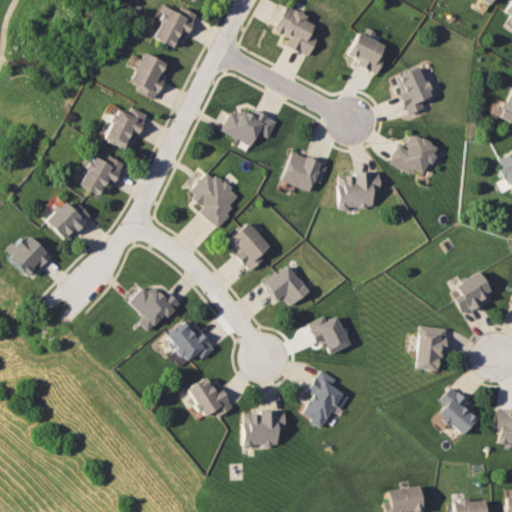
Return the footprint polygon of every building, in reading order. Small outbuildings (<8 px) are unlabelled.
[(150,36),(172,46),(178,32),(184,34),(194,13),(179,6),(176,12),(159,4),(155,11),(160,14),(150,36)] [(315,36),(309,33),(315,20),(284,5),(272,29),(287,36),(283,44),(306,55),(315,36)] [(152,99),(161,78),(157,76),(164,62),(140,51),(126,80),(136,85),(134,90),(152,99)] [(405,113),(422,107),(419,99),(428,95),(416,65),(395,74),(402,91),(397,93),(405,113)] [(144,113),(128,107),(126,113),(113,107),(100,139),(123,148),(129,133),(135,135),(144,113)] [(267,137),(274,119),(253,110),(251,114),(237,108),(235,114),(227,111),(219,131),(250,144),(255,132),(267,137)] [(385,161),(408,174),(411,169),(419,173),(435,146),(411,132),(404,145),(397,140),(385,161)] [(278,180),(307,190),(311,180),(318,182),(325,164),(288,151),(278,180)] [(95,194),(104,179),(110,183),(121,163),(106,155),(102,161),(91,155),(75,183),(95,194)] [(216,226),(238,194),(203,169),(186,193),(202,204),(196,212),(216,226)] [(369,191),(377,191),(376,171),(350,172),(350,175),(335,175),(336,207),(370,206),(369,191)] [(75,203),(70,208),(60,200),(41,220),(63,240),(87,214),(75,203)] [(245,267),(268,244),(244,221),(227,238),(237,248),(231,254),(245,267)] [(4,256),(23,274),(34,263),(37,266),(48,254),(25,232),(12,246),(13,247),(4,256)] [(261,282),(274,298),(279,294),(287,305),(305,290),(285,264),(261,282)] [(458,311),(489,297),(477,271),(452,283),(457,295),(452,297),(458,311)] [(146,332),(176,301),(165,291),(161,295),(151,286),(146,292),(140,286),(125,301),(140,315),(135,321),(146,332)] [(333,315),(323,320),(321,315),(306,322),(322,355),(346,343),(333,315)] [(209,350),(184,317),(163,333),(174,348),(168,352),(177,364),(193,352),(198,358),(209,350)] [(411,367),(437,370),(441,327),(416,324),(411,367)] [(304,390),(309,394),(297,413),(319,426),(331,405),(337,408),(344,395),(328,386),(332,378),(317,369),(304,390)] [(211,390),(204,377),(184,387),(199,416),(211,409),(214,415),(229,407),(218,386),(211,390)] [(465,401),(448,386),(436,399),(442,404),(434,413),(457,435),(475,416),(462,404),(465,401)] [(239,444),(274,444),(274,427),(281,427),(281,409),(255,409),(255,413),(240,413),(239,444)] [(384,488),(386,501),(381,501),(382,511),(405,511),(419,510),(417,485),(384,488)] [(483,511),(483,498),(450,500),(450,511),(483,511)]
